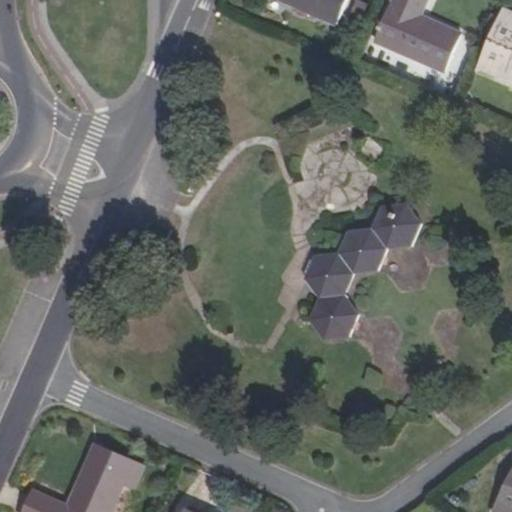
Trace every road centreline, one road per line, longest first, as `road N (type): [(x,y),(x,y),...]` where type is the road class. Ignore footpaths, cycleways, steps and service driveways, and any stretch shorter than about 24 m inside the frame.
road 1 (residential): [(38,374),(323,511)]
road 2 (residential): [(107,213),(38,374)]
road 3 (residential): [(198,0),(129,157)]
road 4 (residential): [(377,511),(511,417)]
road 5 (unclassified): [(129,157),(25,97)]
